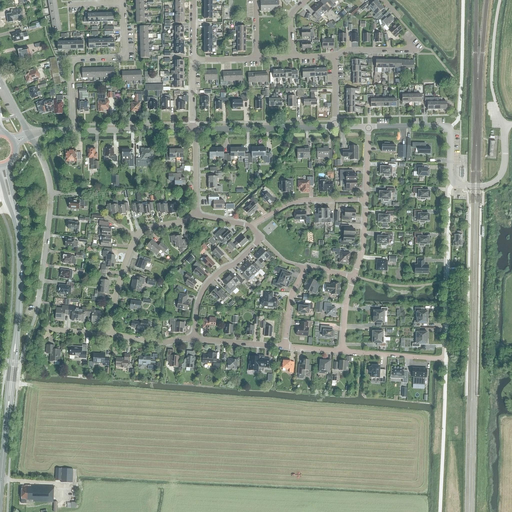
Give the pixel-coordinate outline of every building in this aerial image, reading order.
[(49,0),(48,0),(49,8),(57,7),(55,0),(49,0)] [(336,1),(335,0),(327,0),(329,1),(327,3),(332,9),(336,5),(334,3),(336,1)] [(372,11),(380,4),(376,0),(375,0),(366,8),(368,10),(370,8),(372,11)] [(319,2),(315,6),(322,14),(326,10),(328,12),(330,10),(325,4),(323,6),(319,2)] [(380,4),(372,11),(375,15),(373,16),(375,19),(378,16),(379,18),(382,15),(379,12),(383,8),(380,4)] [(322,14),(315,6),(311,10),(315,14),(312,16),(318,21),(322,17),(320,15),(322,14)] [(49,8),(50,16),(58,15),(57,7),(49,8)] [(23,21),(21,9),(11,10),(11,14),(9,14),(9,15),(6,15),(8,23),(13,22),(12,21),(14,21),(14,22),(15,22),(17,22),(18,21),(18,22),(23,21)] [(91,25),(94,25),(94,14),(88,14),(88,17),(83,17),(84,23),(88,22),(88,23),(91,23),(91,25)] [(50,16),(52,24),(60,23),(58,15),(50,16)] [(392,18),(389,15),(386,18),(384,15),(380,18),(380,20),(378,20),(380,25),(382,25),(382,26),(384,24),(387,27),(393,21),(392,19),(392,18)] [(60,23),(52,24),(53,32),(61,31),(60,23)] [(402,29),(397,24),(395,26),(393,27),(393,28),(389,31),(394,36),(395,37),(396,37),(398,35),(397,33),(402,29)] [(21,34),(20,31),(16,32),(17,33),(12,35),(14,42),(23,40),(22,38),(28,37),(27,33),(21,34)] [(31,58),(28,48),(18,51),(19,56),(20,61),(23,60),(24,62),(26,62),(27,61),(27,59),(31,58)] [(40,79),(37,69),(33,70),(27,72),(28,72),(24,73),(27,83),(40,79)] [(279,83),(279,79),(279,70),(273,70),(273,73),(270,73),(270,82),(273,82),(273,79),(277,79),(277,83),(279,83)] [(41,92),(38,92),(36,87),(29,89),(30,91),(29,93),(30,95),(32,96),(32,99),(42,96),(41,92)] [(303,106),(310,106),(310,100),(307,100),(307,95),(303,95),(303,89),(300,89),(300,97),(303,97),(303,106)] [(144,95),(144,91),(135,92),(135,98),(135,103),(131,103),(131,111),(139,111),(139,103),(139,102),(142,102),(141,95),(144,95)] [(402,103),(408,103),(408,95),(404,95),(403,91),(399,91),(399,95),(402,95),(402,103)] [(102,94),(102,93),(99,93),(99,94),(97,94),(97,98),(98,98),(98,101),(98,112),(103,112),(103,110),(108,110),(108,104),(109,104),(108,100),(105,100),(105,98),(105,93),(102,94)] [(247,95),(240,95),(240,101),(232,101),(232,110),(237,110),(237,108),(242,108),(243,101),(247,101),(247,95)] [(370,95),(367,95),(367,101),(367,103),(370,103),(371,107),(377,107),(377,99),(376,99),(373,99),(373,95),(370,95)] [(161,97),(162,111),(169,110),(170,110),(170,96),(165,96),(161,97)] [(209,102),(209,97),(201,98),(201,110),(208,110),(208,102),(209,102)] [(153,102),(153,98),(149,98),(149,110),(154,110),(154,111),(156,111),(156,110),(157,110),(157,102),(153,102)] [(226,103),(226,98),(224,98),(223,98),(217,98),(217,102),(215,102),(215,110),(222,110),(222,103),(226,103)] [(427,110),(434,110),(434,102),(433,102),(433,98),(425,98),(425,102),(427,102),(427,110)] [(53,105),(52,100),(46,102),(46,101),(44,101),(44,100),(37,102),(37,103),(36,104),(37,107),(38,107),(39,113),(41,113),(42,115),(49,113),(48,112),(53,111),(52,105),(53,105)] [(57,103),(57,100),(54,100),(54,114),(62,114),(62,107),(63,107),(63,102),(57,103)] [(88,111),(88,101),(79,101),(79,111),(81,113),(82,113),(84,111),(84,109),(85,109),(85,111),(88,111)] [(382,145),(381,152),(395,152),(395,145),(389,145),(389,143),(384,143),(384,145),(382,145)] [(412,143),(412,147),(418,147),(418,154),(430,154),(430,147),(424,147),(424,143),(412,143)] [(358,159),(358,146),(349,147),(349,150),(343,150),(343,157),(350,157),(350,160),(358,159)] [(309,158),(309,147),(304,147),(304,149),(297,149),(297,158),(309,158)] [(328,150),(328,147),(323,147),(323,149),(316,149),(317,158),(328,158),(328,160),(332,159),(332,150),(328,150)] [(92,148),(90,148),(89,149),(88,149),(88,158),(90,158),(90,165),(90,169),(99,169),(99,162),(95,162),(95,158),(97,158),(97,153),(95,154),(95,148),(92,149),(92,148)] [(108,148),(105,148),(105,153),(104,153),(104,157),(110,157),(110,160),(113,160),(113,162),(117,162),(116,157),(113,157),(113,154),(113,148),(108,148)] [(227,162),(227,154),(223,154),(223,148),(216,148),(216,157),(220,157),(220,159),(223,159),(223,162),(227,162)] [(227,154),(227,162),(230,162),(230,160),(230,159),(234,159),(234,157),(237,157),(237,148),(230,148),(230,153),(230,154),(227,154)] [(244,163),(248,163),(248,154),(244,154),(244,148),(237,148),(237,157),(241,157),(241,159),(244,159),(244,163)] [(248,154),(248,163),(249,163),(251,163),(251,159),(255,159),(255,156),(258,156),(258,148),(251,148),(251,154),(248,154)] [(258,148),(258,156),(260,156),(262,156),(262,158),(262,160),(262,161),(263,161),(263,162),(264,162),(265,162),(265,163),(269,163),(269,162),(272,162),(272,159),(269,159),(269,154),(265,154),(265,151),(265,148),(258,148)] [(152,159),(152,149),(142,149),(142,158),(142,159),(140,159),(136,159),(136,167),(143,166),(143,163),(147,163),(147,159),(150,159),(152,159)] [(176,158),(176,149),(169,149),(169,151),(166,151),(166,161),(169,161),(169,158),(176,158)] [(76,152),(76,150),(66,150),(66,157),(65,157),(65,160),(66,160),(66,161),(76,161),(76,159),(81,159),(81,152),(76,152)] [(122,157),(122,162),(122,160),(128,160),(128,162),(128,167),(133,167),(133,161),(133,156),(130,156),(130,150),(122,150),(122,157)] [(396,165),(388,164),(388,168),(381,167),(380,174),(384,174),(384,176),(390,176),(390,175),(392,175),(393,168),(396,168),(396,165)] [(414,164),(414,171),(418,171),(418,172),(417,174),(419,174),(419,176),(423,176),(423,175),(428,175),(428,173),(429,173),(430,168),(428,168),(422,168),(421,168),(421,164),(414,164)] [(343,181),(356,181),(356,174),(352,174),(352,170),(341,170),(340,170),(340,181),(341,181),(343,181)] [(181,174),(181,172),(177,172),(177,174),(168,174),(168,181),(175,181),(175,185),(185,185),(185,178),(181,178),(181,174)] [(208,177),(208,183),(216,183),(216,178),(221,178),(221,173),(215,173),(215,176),(214,176),(208,177)] [(313,186),(313,177),(307,177),(307,181),(298,181),(298,188),(302,188),(302,192),(309,192),(309,186),(313,186)] [(293,186),(293,179),(286,179),(286,182),(282,182),(282,185),(279,185),(279,189),(282,189),(282,193),(289,192),(289,186),(293,186)] [(326,182),(326,181),(318,181),(318,189),(319,189),(319,192),(326,192),(326,188),(332,188),(332,182),(326,182)] [(343,181),(343,185),(344,185),(345,187),(343,187),(343,191),(345,191),(352,191),(352,188),(357,188),(356,181),(343,181)] [(216,186),(216,183),(208,183),(208,189),(215,189),(215,192),(221,192),(221,186),(216,186)] [(270,191),(265,186),(263,189),(264,190),(263,191),(266,195),(262,199),(265,202),(266,201),(270,205),(274,200),(268,193),(270,191)] [(395,189),(387,188),(387,193),(380,192),(379,199),(383,199),(383,201),(388,202),(389,200),(392,200),(393,193),(394,193),(395,189)] [(413,188),(413,194),(416,194),(417,194),(417,198),(419,198),(420,198),(420,200),(425,200),(425,198),(428,198),(429,198),(429,191),(421,191),(421,188),(413,188)] [(218,201),(218,196),(208,196),(208,205),(210,205),(210,204),(213,204),(213,209),(223,209),(223,201),(218,201)] [(258,203),(252,197),(249,200),(252,202),(244,210),(249,216),(254,212),(258,208),(255,205),(258,203)] [(76,199),(73,199),(73,201),(69,200),(69,208),(79,209),(80,209),(83,209),(84,207),(84,205),(87,206),(87,201),(84,201),(80,200),(80,201),(76,201),(76,199)] [(118,206),(118,205),(117,201),(113,201),(112,204),(107,205),(107,207),(106,207),(105,210),(107,213),(108,213),(111,212),(111,214),(118,213),(119,213),(118,206)] [(167,206),(166,201),(162,202),(161,203),(156,204),(157,212),(160,212),(160,213),(160,214),(168,213),(167,206)] [(146,202),(141,203),(143,213),(143,214),(150,213),(150,211),(153,211),(152,203),(147,203),(146,202)] [(123,205),(118,206),(119,213),(118,213),(119,215),(126,214),(125,211),(129,211),(127,203),(123,204),(123,205)] [(143,213),(141,203),(136,204),(131,204),(133,212),(136,212),(136,214),(143,213)] [(168,213),(168,214),(175,213),(175,211),(178,211),(177,203),(172,203),(172,205),(167,206),(168,213)] [(321,219),(324,219),(324,209),(318,209),(318,214),(315,214),(315,223),(321,223),(321,219)] [(324,209),(324,219),(324,223),(333,223),(333,214),(330,214),(330,209),(324,209)] [(352,209),(348,209),(348,210),(345,210),(345,214),(342,214),(341,220),(349,220),(349,217),(355,217),(355,210),(352,210),(352,209)] [(422,211),(414,211),(414,217),(417,217),(417,221),(420,221),(420,223),(425,223),(425,221),(429,221),(429,214),(422,214),(422,211)] [(306,217),(305,212),(295,212),(295,220),(306,220),(306,224),(310,224),(310,217),(306,217)] [(393,212),(386,212),(386,216),(379,215),(378,222),(382,222),(382,224),(387,225),(387,223),(391,223),(391,216),(393,216),(393,212)] [(110,236),(110,229),(108,229),(108,226),(103,225),(103,221),(99,221),(99,225),(101,225),(100,230),(99,229),(98,235),(101,235),(101,236),(103,236),(110,236)] [(79,223),(68,222),(68,223),(67,224),(66,227),(68,227),(67,229),(75,230),(75,233),(78,233),(79,223)] [(344,231),(344,235),(354,236),(354,229),(349,229),(349,226),(341,225),(341,231),(344,231)] [(223,244),(226,241),(232,235),(228,231),(227,232),(222,227),(214,235),(221,243),(221,242),(222,243),(223,244)] [(464,240),(462,240),(462,236),(462,232),(457,232),(457,235),(457,236),(455,236),(454,241),(453,241),(453,246),(462,246),(462,243),(463,243),(464,240)] [(393,233),(385,233),(385,237),(378,237),(377,243),(381,244),(381,246),(386,246),(387,244),(389,244),(389,240),(392,240),(393,233)] [(422,233),(415,233),(414,238),(416,238),(416,244),(419,244),(419,246),(425,246),(425,244),(428,245),(429,238),(422,237),(422,233)] [(354,236),(344,235),(343,239),(340,239),(340,245),(348,245),(348,242),(354,243),(354,236)] [(103,236),(102,241),(101,241),(101,245),(109,246),(109,243),(111,243),(111,236),(110,236),(103,236)] [(184,252),(183,249),(185,249),(185,246),(189,246),(188,240),(184,240),(181,241),(180,236),(177,237),(177,236),(170,237),(171,244),(174,244),(175,244),(175,247),(178,246),(179,250),(180,252),(184,252)] [(247,241),(243,236),(234,245),(230,241),(227,245),(232,250),(236,247),(235,246),(238,244),(241,247),(247,241)] [(216,243),(211,237),(208,241),(212,246),(216,243)] [(74,240),(66,239),(65,247),(73,248),(73,247),(76,247),(77,248),(78,242),(74,241),(74,240)] [(169,251),(167,249),(160,243),(158,246),(151,240),(146,247),(156,255),(160,250),(164,252),(165,252),(167,253),(169,251)] [(217,248),(215,246),(213,248),(214,250),(212,252),(219,259),(224,255),(217,248)] [(340,249),(333,248),(332,252),(337,252),(336,255),(339,255),(339,263),(349,263),(350,253),(340,252),(340,249)] [(258,253),(265,260),(267,258),(269,260),(273,256),(268,251),(265,253),(262,249),(258,253)] [(105,261),(114,262),(115,256),(112,255),(112,252),(103,251),(102,257),(106,257),(105,261)] [(265,260),(258,253),(254,256),(257,260),(255,262),(261,269),(263,267),(261,264),(265,260)] [(207,257),(204,254),(202,255),(205,259),(202,262),(205,265),(205,264),(209,268),(214,264),(207,257)] [(71,256),(63,255),(62,263),(70,264),(73,264),(75,264),(76,260),(75,259),(74,259),(74,256),(71,256)] [(189,264),(195,258),(192,255),(186,261),(189,264)] [(151,260),(144,258),(143,261),(139,260),(136,268),(144,270),(146,263),(150,264),(151,260)] [(424,259),(417,259),(417,265),(415,265),(415,274),(428,274),(428,265),(424,265),(424,259)] [(387,260),(377,260),(377,263),(376,271),(381,271),(381,270),(387,271),(387,260)] [(114,262),(105,261),(105,265),(101,265),(101,270),(108,271),(108,268),(114,269),(114,262)] [(201,266),(196,262),(193,266),(196,269),(193,272),(200,278),(204,273),(199,268),(201,266)] [(248,262),(244,266),(251,273),(253,275),(254,276),(256,274),(258,272),(262,276),(265,274),(261,269),(254,263),(252,266),(248,262)] [(244,266),(240,269),(244,273),(241,275),(247,282),(250,280),(249,279),(253,275),(251,273),(244,266)] [(279,278),(289,282),(289,281),(290,281),(292,278),(291,277),(291,276),(286,273),(287,271),(279,268),(277,273),(281,274),(279,278)] [(70,271),(61,270),(60,278),(68,279),(71,279),(72,271),(70,271)] [(185,283),(193,288),(196,283),(191,279),(190,279),(192,276),(187,273),(184,277),(187,280),(187,281),(185,283)] [(227,278),(234,285),(238,281),(241,284),(244,281),(238,275),(235,277),(231,273),(227,278)] [(100,282),(100,287),(108,288),(109,281),(105,281),(106,277),(99,277),(98,282),(100,282)] [(145,279),(136,277),(136,281),(132,280),(130,290),(140,292),(141,284),(144,285),(145,279)] [(227,278),(223,282),(225,285),(227,286),(224,289),(230,294),(232,292),(237,288),(234,285),(227,278)] [(289,282),(279,278),(278,282),(274,280),(272,285),(279,288),(280,285),(286,288),(287,287),(288,287),(289,284),(288,283),(289,282)] [(309,279),(304,289),(312,293),(317,282),(309,279)] [(74,283),(67,282),(66,286),(59,285),(59,287),(58,289),(58,292),(58,294),(70,295),(70,289),(73,289),(74,283)] [(340,284),(332,283),(332,285),(326,284),(325,292),(331,292),(331,294),(339,295),(340,284)] [(108,288),(100,287),(99,291),(95,291),(94,294),(97,294),(97,297),(104,297),(104,294),(108,294),(108,288)] [(218,292),(215,289),(210,293),(217,300),(220,298),(223,301),(227,297),(220,289),(218,292)] [(272,292),(265,292),(264,299),(262,298),(262,306),(268,307),(267,307),(273,308),(273,307),(276,307),(277,299),(273,299),(272,298),(272,292)] [(187,295),(180,294),(179,301),(178,301),(177,308),(187,310),(188,302),(186,302),(187,295)] [(141,302),(131,301),(129,309),(140,311),(141,302)] [(312,304),(305,303),(305,306),(299,306),(298,313),(301,313),(301,314),(305,315),(305,313),(308,314),(309,309),(312,310),(312,304)] [(64,315),(68,315),(69,306),(62,306),(62,309),(56,308),(55,320),(64,320),(64,315)] [(69,306),(68,315),(71,316),(71,321),(77,322),(78,310),(75,310),(75,307),(69,306)] [(335,307),(324,306),(324,312),(326,312),(326,315),(331,316),(335,317),(336,312),(335,312),(335,307)] [(82,310),(78,310),(77,322),(84,322),(84,317),(88,317),(89,308),(82,307),(82,310)] [(89,308),(88,317),(91,317),(91,323),(100,323),(101,312),(95,311),(95,309),(89,308)] [(373,311),(373,317),(385,317),(385,311),(387,311),(387,308),(381,308),(381,311),(374,311),(373,311)] [(415,318),(417,318),(427,318),(427,311),(427,312),(420,312),(420,308),(414,308),(414,312),(416,312),(415,318)] [(216,318),(210,318),(209,320),(203,319),(202,328),(209,328),(209,326),(215,326),(216,318)] [(427,318),(417,318),(417,323),(414,323),(414,326),(420,327),(420,323),(427,323),(427,324),(427,318)] [(178,320),(170,319),(169,325),(172,325),(171,332),(182,333),(183,326),(184,326),(184,323),(178,322),(178,320)] [(148,322),(141,321),(140,323),(132,322),(131,328),(137,329),(136,331),(143,332),(143,328),(147,328),(148,322)] [(265,321),(261,321),(261,328),(264,328),(264,336),(271,337),(271,332),(272,333),(273,327),(265,326),(265,321)] [(308,323),(301,322),(300,327),(297,327),(296,335),(308,336),(308,328),(307,328),(308,323)] [(233,325),(225,324),(225,334),(232,335),(233,325)] [(328,326),(320,326),(320,332),(323,333),(322,337),(326,337),(326,338),(330,339),(330,338),(333,338),(333,331),(328,330),(328,326)] [(415,338),(427,338),(427,332),(419,332),(419,330),(415,329),(415,332),(415,338)] [(385,337),(384,337),(372,337),(372,344),(372,343),(380,343),(379,347),(386,347),(386,343),(385,343),(385,337)] [(427,338),(415,338),(415,344),(412,343),(412,347),(419,347),(419,344),(426,344),(427,344),(427,338)] [(54,346),(47,345),(46,354),(50,354),(50,361),(59,362),(60,350),(64,351),(64,350),(54,350),(54,346)] [(82,348),(70,347),(70,351),(69,356),(69,359),(74,359),(74,356),(79,356),(79,358),(86,359),(86,353),(81,352),(82,348)] [(173,350),(167,349),(166,361),(170,362),(170,367),(177,367),(178,356),(173,356),(173,350)] [(195,351),(194,351),(192,352),(187,351),(186,358),(184,360),(184,363),(181,365),(181,367),(182,368),(184,368),(185,368),(186,368),(191,368),(192,369),(193,369),(194,368),(194,367),(194,366),(194,361),(195,360),(195,358),(194,357),(193,357),(193,355),(196,354),(196,352),(195,351)] [(93,354),(93,362),(93,363),(103,364),(103,366),(108,366),(109,359),(104,359),(105,353),(101,353),(101,355),(93,354)] [(216,354),(210,353),(210,355),(203,354),(202,363),(213,364),(213,367),(219,368),(219,361),(216,360),(216,354)] [(130,354),(124,354),(124,359),(116,358),(115,366),(121,366),(121,368),(127,368),(127,365),(130,365),(130,354)] [(146,355),(143,355),(143,356),(138,356),(138,364),(138,368),(139,368),(142,365),(146,365),(146,366),(147,366),(147,369),(155,370),(155,360),(150,360),(150,357),(146,356),(146,355)] [(264,356),(259,355),(258,357),(249,356),(248,366),(247,367),(248,369),(248,370),(258,371),(258,367),(269,367),(269,359),(264,358),(264,356)] [(239,358),(234,358),(234,359),(228,359),(227,365),(226,365),(225,369),(230,370),(230,368),(236,369),(237,362),(238,363),(239,358)] [(288,360),(283,359),(283,361),(282,363),(282,364),(281,364),(281,368),(285,369),(285,370),(289,370),(289,373),(293,373),(294,362),(290,362),(290,361),(288,361),(288,360)] [(298,374),(298,379),(302,379),(304,376),(304,370),(310,371),(310,366),(308,366),(309,360),(302,360),(302,367),(299,367),(298,374)] [(331,360),(323,360),(323,361),(320,361),(320,365),(318,365),(318,373),(324,374),(324,372),(328,373),(329,369),(330,369),(331,360)] [(346,361),(340,361),(339,364),(337,364),(338,363),(334,362),(333,369),(337,370),(337,369),(339,369),(339,371),(345,371),(346,367),(348,367),(348,363),(346,363),(346,361)] [(371,372),(371,377),(381,378),(380,382),(385,383),(385,376),(381,376),(382,370),(379,370),(379,366),(372,366),(372,368),(370,368),(369,372),(371,372)] [(402,368),(391,367),(391,375),(394,375),(395,375),(395,378),(403,379),(403,383),(407,383),(407,371),(404,371),(404,368),(402,368)] [(424,385),(425,377),(426,378),(426,369),(412,368),(412,377),(413,377),(413,384),(424,385)] [(72,469),(56,468),(55,480),(61,481),(60,482),(72,483),(72,469)] [(53,486),(31,486),(22,486),(21,503),(26,504),(26,501),(53,502),(53,486)]
